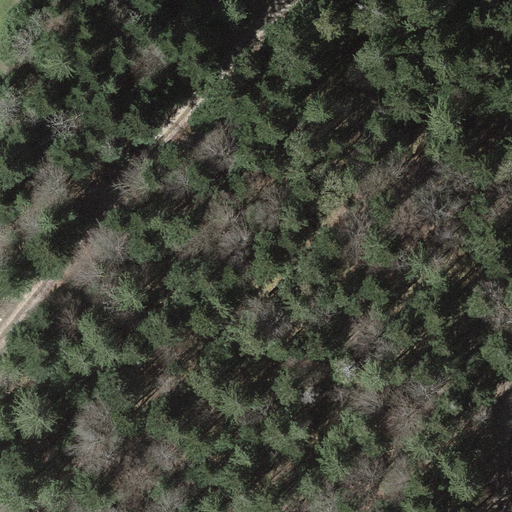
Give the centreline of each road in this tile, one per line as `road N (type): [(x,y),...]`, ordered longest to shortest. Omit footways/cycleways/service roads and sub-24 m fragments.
road 1 (track): [(0,338),(159,140),(288,0)]
road 2 (track): [(511,377),(497,511)]
